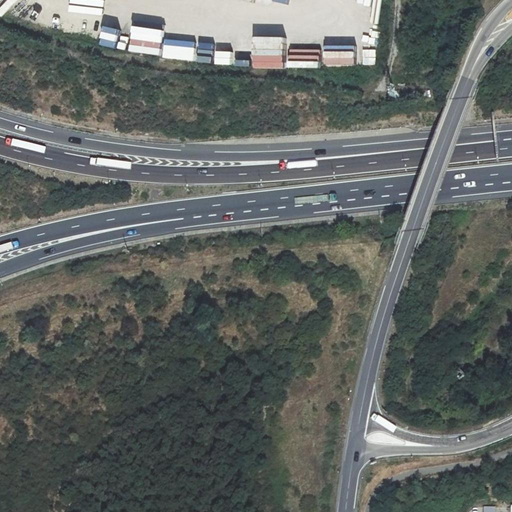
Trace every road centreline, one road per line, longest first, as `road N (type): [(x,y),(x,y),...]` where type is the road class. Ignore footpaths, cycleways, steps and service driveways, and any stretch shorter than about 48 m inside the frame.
road 1 (motorway): [(505,144),(188,175),(95,168),(0,146)]
road 2 (motorway): [(505,144),(194,155),(75,141),(0,122)]
road 3 (tertiary): [(362,415),(374,345),(465,80)]
road 4 (motorway): [(186,214),(511,178)]
road 5 (motorway): [(0,268),(186,214)]
road 6 (motorway): [(0,246),(80,226),(186,214)]
